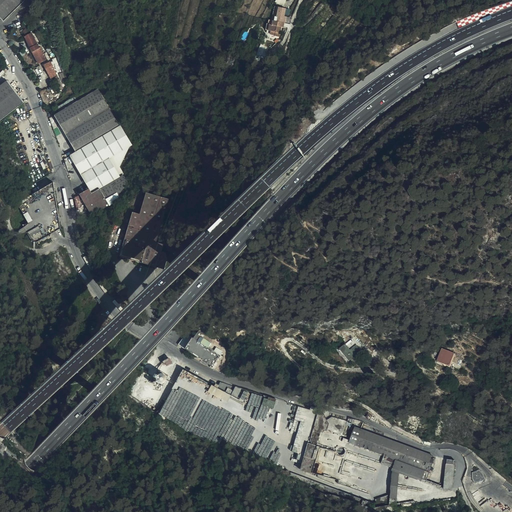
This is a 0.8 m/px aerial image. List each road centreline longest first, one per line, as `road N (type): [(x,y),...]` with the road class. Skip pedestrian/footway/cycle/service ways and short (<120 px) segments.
road 1 (motorway): [(0,499),(339,136),(426,70),(511,28)]
road 2 (unclassified): [(0,43),(53,154),(81,263),(118,315),(215,377),(454,455),(456,485)]
road 3 (motorway): [(511,13),(418,58),(337,116),(0,433)]
